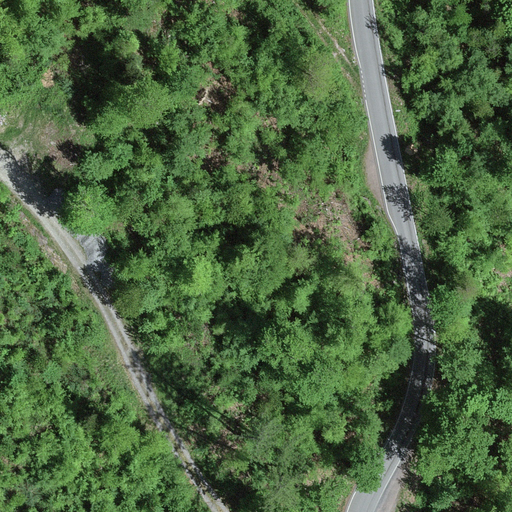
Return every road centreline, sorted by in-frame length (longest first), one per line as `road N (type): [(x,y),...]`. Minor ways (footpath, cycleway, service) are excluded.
road 1 (unclassified): [(361,0),(425,332),(415,404),(359,511)]
road 2 (track): [(218,511),(175,451),(64,233),(0,167)]
